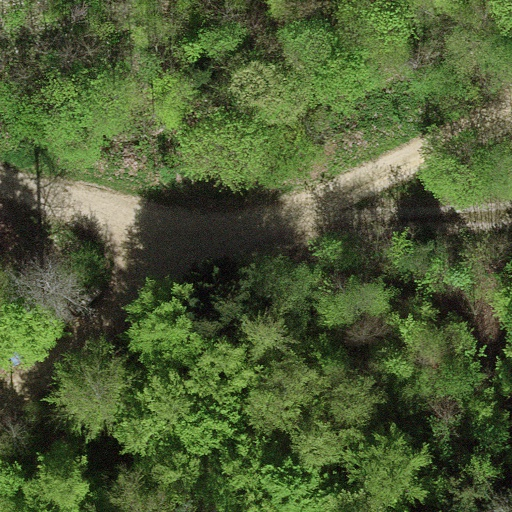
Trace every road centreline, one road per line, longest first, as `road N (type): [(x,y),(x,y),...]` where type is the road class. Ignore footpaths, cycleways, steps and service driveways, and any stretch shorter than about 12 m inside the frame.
road 1 (track): [(511,109),(407,165),(237,236),(0,399)]
road 2 (track): [(237,236),(511,219)]
road 3 (track): [(237,236),(130,216),(0,178)]
